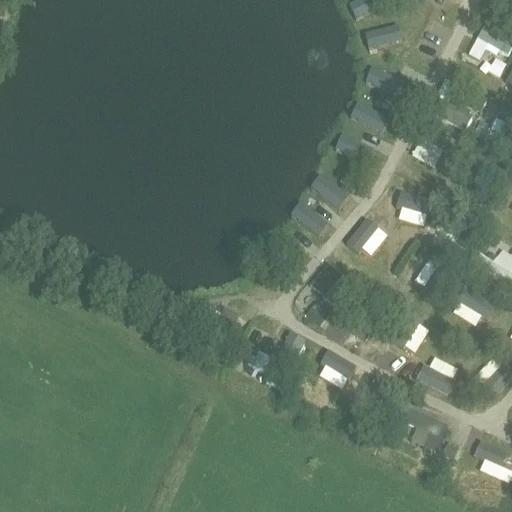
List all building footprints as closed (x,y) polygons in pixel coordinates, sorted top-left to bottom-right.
[(384,0),(364,0),(349,8),(356,22),(387,7),(384,0)] [(511,4),(505,0),(501,0),(494,13),(511,23),(511,4)] [(399,28),(365,38),(369,53),(403,44),(399,28)] [(485,63),(493,48),(482,41),(474,57),(485,63)] [(485,69),(508,77),(511,65),(511,52),(493,45),(485,69)] [(404,84),(371,72),(365,86),(398,99),(404,84)] [(450,83),(444,99),(457,104),(463,88),(450,83)] [(389,123),(357,107),(350,121),(382,137),(389,123)] [(511,127),(492,115),(479,137),(506,153),(511,142),(511,127)] [(374,153),(342,138),(336,153),(368,167),(374,153)] [(511,179),(511,176),(485,162),(478,175),(506,191),(511,179)] [(348,199),(320,179),(311,192),(339,212),(348,199)] [(428,219),(432,204),(400,196),(396,211),(428,219)] [(328,228),(299,207),(290,219),(319,240),(328,228)] [(385,207),(371,223),(394,243),(408,227),(385,207)] [(378,232),(366,223),(346,248),(358,258),(378,232)] [(304,259),(277,236),(267,247),(294,271),(304,259)] [(511,256),(501,246),(484,264),(510,290),(511,288),(511,256)] [(451,278),(438,269),(420,296),(433,305),(451,278)] [(348,293),(340,277),(311,293),(319,308),(348,293)] [(495,308),(467,290),(458,303),(487,321),(495,308)] [(423,322),(408,312),(390,341),(405,350),(423,322)] [(298,335),(286,360),(301,368),(313,343),(298,335)] [(356,373),(328,355),(320,368),(348,385),(356,373)] [(271,385),(288,391),(298,367),(281,360),(271,385)] [(455,383),(424,367),(416,381),(447,398),(455,383)] [(511,382),(511,377),(502,368),(479,392),(491,404),(511,382)] [(441,443),(448,429),(401,409),(395,422),(441,443)] [(511,459),(480,446),(474,461),(511,477),(511,459)]
